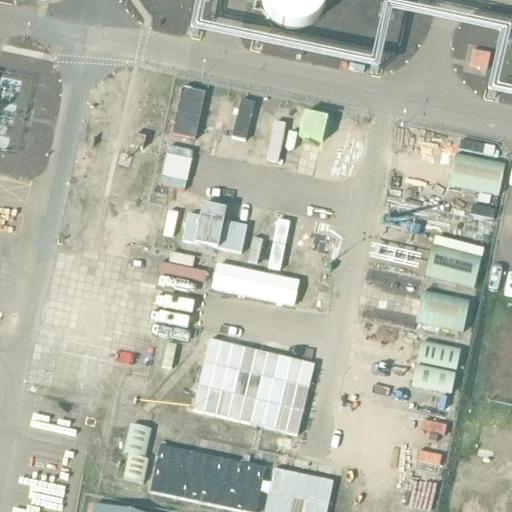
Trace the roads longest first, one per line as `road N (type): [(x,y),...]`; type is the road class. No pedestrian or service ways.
road 1 (unknown): [(40,278),(326,342)]
road 2 (unknown): [(326,342),(378,104)]
road 3 (unknown): [(300,462),(326,342)]
